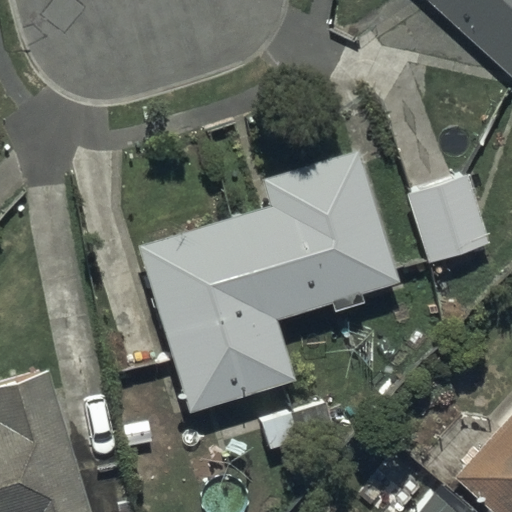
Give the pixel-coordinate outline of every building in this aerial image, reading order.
[(511,0),(456,0),(511,48),(511,0)] [(268,188),(133,230),(182,399),(291,368),(272,303),(325,288),(327,295),(358,286),(356,280),(395,268),(356,134),(261,161),(268,188)] [(462,164),(402,182),(424,253),(484,234),(462,164)] [(0,511),(90,511),(44,355),(0,368),(0,511)] [(511,511),(511,395),(450,466),(501,511),(511,511)] [(461,511),(431,482),(401,511),(461,511)]
